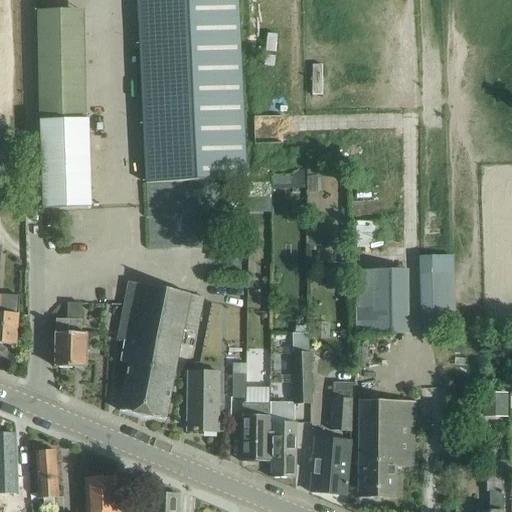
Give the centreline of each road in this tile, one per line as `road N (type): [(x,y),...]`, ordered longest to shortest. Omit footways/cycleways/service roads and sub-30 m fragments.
road 1 (unclassified): [(36,408),(26,0)]
road 2 (tertiary): [(253,495),(36,408)]
